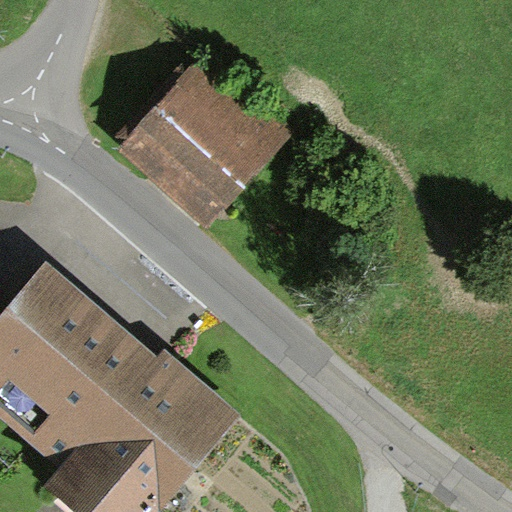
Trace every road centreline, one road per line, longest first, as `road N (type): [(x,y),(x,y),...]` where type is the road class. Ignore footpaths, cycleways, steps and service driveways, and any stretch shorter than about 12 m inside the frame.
road 1 (tertiary): [(511,511),(386,433),(102,184),(22,129)]
road 2 (unclassified): [(75,0),(22,129)]
